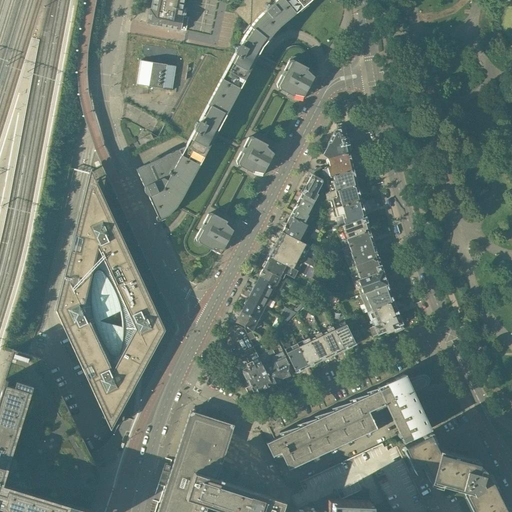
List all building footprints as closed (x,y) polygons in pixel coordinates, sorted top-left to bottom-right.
[(152,0),(151,10),(150,10),(147,24),(186,31),(189,18),(202,20),(205,8),(207,9),(208,0),(152,0)] [(279,26),(297,11),(287,0),(274,0),(257,18),(251,26),(247,31),(263,44),(268,39),(273,32),(279,26)] [(287,0),(297,11),(309,1),(309,0),(287,0)] [(262,46),(263,44),(247,31),(245,34),(239,44),(217,85),(236,95),(262,46)] [(277,88),(301,100),(316,72),(298,62),(298,60),(298,58),(296,56),(294,56),(292,57),(290,58),(276,84),(277,88)] [(176,65),(140,59),(136,85),(137,85),(137,84),(172,90),(176,65)] [(196,170),(236,95),(217,85),(185,146),(177,161),(196,170)] [(328,158),(350,151),(349,151),(350,151),(350,149),(352,148),(351,145),(349,145),(349,144),(348,144),(347,143),(348,143),(347,138),(344,127),(342,127),(342,125),(337,127),(337,128),(336,130),(334,130),(325,148),(323,147),(320,153),(322,154),(328,158)] [(153,138),(151,133),(140,138),(142,143),(153,138)] [(237,164),(261,177),(275,149),(252,136),(248,137),(236,161),(237,164)] [(182,198),(196,170),(177,161),(185,146),(136,169),(159,219),(168,214),(176,206),(182,198)] [(350,151),(328,158),(330,166),(325,167),(321,175),(325,177),(325,178),(353,169),(353,168),(354,168),(354,167),(355,167),(354,162),(353,162),(353,161),(352,161),(351,160),(352,160),(350,151)] [(55,309),(110,429),(136,382),(140,374),(141,372),(164,329),(90,167),(55,309)] [(356,177),(355,176),(353,169),(325,178),(328,185),(333,183),(335,190),(357,184),(357,183),(357,181),(359,181),(357,177),(356,177)] [(236,187),(241,175),(232,171),(227,183),(236,187)] [(306,184),(302,193),(315,200),(318,194),(316,193),(322,183),(322,182),(322,181),(322,180),(322,179),(321,178),(320,178),(312,173),(307,184),(306,184)] [(361,190),(358,189),(357,184),(335,190),(325,194),(327,201),(340,197),(342,206),(361,200),(360,195),(362,193),(361,190)] [(302,193),(290,216),(304,224),(308,216),(307,215),(315,200),(302,193)] [(365,206),(363,205),(361,200),(342,206),(345,215),(336,218),(339,227),(366,216),(364,211),(366,209),(365,206)] [(235,225),(222,218),(211,213),(208,214),(194,240),(194,242),(194,244),(196,246),(198,246),(200,245),(202,244),(220,253),(235,225)] [(312,260),(304,256),(309,247),(298,241),(300,237),(306,225),(304,224),(290,216),(287,222),(286,223),(283,228),(281,232),(269,256),(297,271),(308,276),(314,264),(312,260)] [(367,222),(366,216),(339,227),(335,228),(340,241),(341,240),(369,229),(367,222)] [(315,229),(310,237),(315,240),(320,231),(315,229)] [(372,239),(369,229),(341,240),(343,247),(342,248),(344,254),(373,243),(372,239)] [(373,243),(344,254),(343,255),(345,261),(347,260),(349,267),(378,256),(373,243)] [(297,271),(269,256),(263,268),(280,277),(282,272),(294,278),(297,271)] [(378,257),(378,256),(349,267),(352,274),(351,274),(353,281),(382,270),(380,265),(378,257)] [(260,276),(258,280),(275,288),(280,277),(263,268),(259,276),(260,276)] [(382,270),(353,281),(356,288),(361,287),(363,293),(387,284),(382,270)] [(275,288),(258,280),(255,285),(254,285),(252,290),(269,299),(275,288)] [(389,289),(387,284),(363,293),(360,294),(367,311),(393,300),(389,289)] [(250,296),(247,301),(263,309),(269,299),(252,290),(249,295),(250,296)] [(397,309),(393,300),(367,311),(373,324),(378,323),(399,314),(397,310),(397,309)] [(263,309),(247,301),(245,306),(243,306),(241,311),(258,320),(263,309)] [(296,313),(305,304),(302,302),(293,311),(296,313)] [(258,320),(241,311),(238,316),(239,317),(236,322),(252,331),(258,320)] [(402,329),(403,327),(399,314),(378,323),(378,324),(374,326),(378,334),(386,331),(387,333),(393,330),(393,331),(396,332),(402,329)] [(287,321),(282,318),(276,329),(278,330),(287,321)] [(344,320),(332,326),(343,349),(344,349),(346,350),(350,348),(350,346),(356,343),(350,332),(345,321),(346,321),(345,318),(343,318),(344,320)] [(338,352),(343,349),(332,326),(320,332),(332,355),(334,355),(338,354),(338,352)] [(357,328),(350,332),(356,343),(363,340),(357,328)] [(327,357),(332,355),(320,332),(309,337),(320,361),(320,360),(323,361),(326,359),(327,357)] [(314,365),(315,363),(320,361),(309,337),(297,343),(308,366),(309,366),(311,367),(314,365)] [(303,369),(308,366),(297,343),(285,349),(296,372),(297,372),(299,373),(302,371),(303,369)] [(272,385),(272,384),(263,366),(261,362),(253,346),(244,351),(247,356),(238,361),(239,363),(238,364),(241,369),(242,369),(247,379),(246,380),(249,386),(246,388),(249,395),(252,393),(252,394),(254,393),(263,389),(272,385)] [(0,511),(3,511),(89,511),(92,504),(98,483),(101,476),(90,453),(45,359),(42,358),(15,349),(14,350),(0,396),(0,511)] [(293,373),(285,356),(274,361),(282,377),(286,375),(286,377),(293,373)] [(282,377),(274,361),(263,366),(272,384),(279,380),(279,379),(282,377)] [(384,385),(380,387),(387,402),(405,440),(402,441),(403,442),(429,429),(428,429),(411,391),(416,388),(417,389),(426,385),(426,384),(427,384),(428,383),(428,382),(429,381),(429,380),(429,379),(429,378),(428,378),(428,377),(427,376),(427,375),(426,375),(425,374),(424,374),(423,374),(422,374),(421,374),(405,379),(403,374),(394,378),(389,381),(390,382),(384,383),(384,385)] [(387,402),(380,387),(366,391),(367,394),(348,399),(349,402),(331,407),(332,410),(314,416),(314,418),(296,424),(297,426),(279,432),(280,436),(270,440),(266,442),(274,459),(278,457),(282,455),(288,469),(376,428),(369,411),(387,402)] [(157,511),(205,511),(208,505),(230,511),(280,511),(284,500),(216,479),(234,424),(190,410),(157,511)] [(468,495),(476,511),(507,511),(488,474),(482,475),(483,471),(483,470),(483,469),(483,468),(482,467),(481,467),(480,467),(479,467),(479,468),(478,468),(478,469),(477,471),(475,471),(477,462),(443,453),(438,452),(429,434),(404,446),(415,467),(413,468),(415,473),(416,473),(416,474),(417,474),(418,474),(419,474),(420,473),(420,472),(421,472),(421,471),(425,480),(431,477),(431,478),(436,480),(470,489),(471,486),(473,486),(474,486),(476,491),(468,495)] [(386,442),(324,471),(328,480),(319,484),(325,498),(334,494),(337,499),(327,498),(327,510),(295,509),(296,511),(418,511),(421,489),(401,446),(392,450),(391,448),(389,449),(386,442)]
